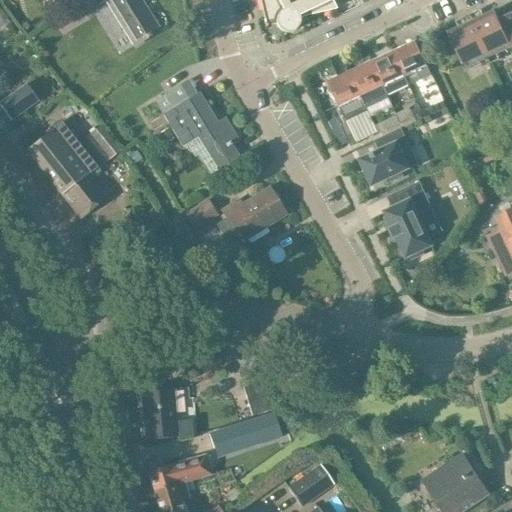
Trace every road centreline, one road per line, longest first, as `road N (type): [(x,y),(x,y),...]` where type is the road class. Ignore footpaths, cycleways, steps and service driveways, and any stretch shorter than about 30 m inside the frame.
road 1 (residential): [(356,337),(362,285),(243,85)]
road 2 (residential): [(101,340),(197,307),(356,337)]
road 3 (residential): [(101,340),(82,273),(0,161)]
road 4 (residential): [(243,85),(422,0)]
road 5 (residential): [(101,340),(132,511)]
road 6 (tertiary): [(93,511),(55,357)]
road 7 (residential): [(356,337),(468,350),(511,337)]
road 8 (tertiary): [(23,372),(86,511)]
